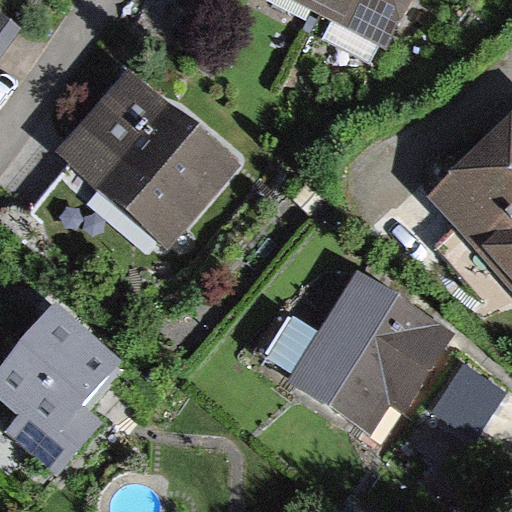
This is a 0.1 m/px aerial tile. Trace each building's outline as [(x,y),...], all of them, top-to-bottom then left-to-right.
[(292,0),(316,12),(322,0),(292,0)] [(322,0),(316,12),(334,21),(379,45),(385,48),(410,0),(322,0)] [(0,10),(0,43),(7,48),(22,27),(0,10)] [(369,63),(379,45),(334,21),(323,39),(369,63)] [(53,152),(168,251),(245,163),(199,123),(130,64),(53,152)] [(511,116),(427,195),(477,249),(511,287),(511,116)] [(455,332),(357,270),(319,331),(292,372),(286,380),(371,435),(391,406),(403,413),(430,371),(455,332)] [(56,302),(0,369),(0,398),(18,414),(3,433),(57,475),(103,422),(82,404),(122,360),(56,302)] [(292,372),(319,331),(294,316),(268,358),(292,372)] [(507,392),(465,363),(431,411),(474,440),(507,392)]
